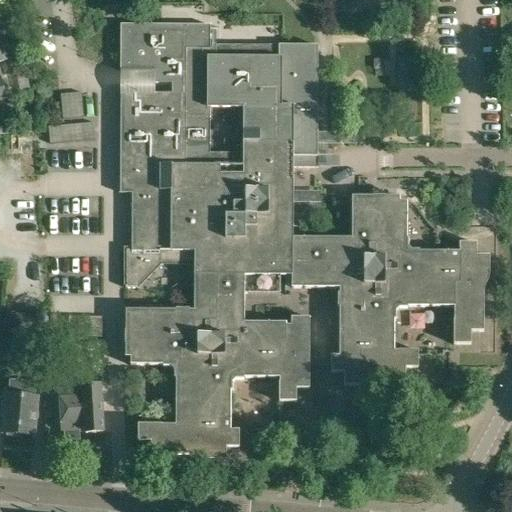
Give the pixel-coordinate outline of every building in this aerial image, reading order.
[(0,62),(17,57),(14,46),(10,36),(7,37),(0,16),(0,62)] [(489,273),(489,256),(476,256),(476,244),(459,244),(459,252),(419,252),(419,251),(409,251),(408,240),(407,240),(407,231),(407,203),(374,202),(373,197),(352,197),(351,239),(318,239),(292,238),(292,218),(292,198),(293,167),(317,168),(318,46),(210,46),(210,26),(121,25),(121,72),(154,72),(154,83),(172,83),(172,94),(134,94),(134,88),(121,88),(121,94),(120,194),(136,194),(136,202),(132,202),(132,250),(126,250),(126,289),(137,289),(137,287),(160,263),(195,263),(194,311),(126,311),(126,332),(131,332),(131,365),(164,366),(164,367),(175,367),(175,378),(176,378),(176,387),(176,425),(138,425),(138,442),(151,442),(151,455),(209,455),(209,460),(226,460),(227,447),(239,448),(240,431),(231,431),(231,410),(231,390),(232,390),(232,379),(243,379),(243,378),(263,378),(280,378),(279,402),(296,402),(297,389),(309,389),(309,319),(291,319),(291,326),(286,326),(286,323),(253,323),(244,323),(244,305),(244,285),(244,276),(292,277),(292,288),(340,289),(340,294),(338,294),(338,306),(340,306),(340,326),(340,356),(332,356),(332,373),(344,373),(344,386),(361,386),(361,381),(405,381),(405,368),(418,368),(418,351),(395,351),(395,331),(395,319),(396,319),(396,308),(407,308),(407,307),(454,307),(454,344),(471,344),(471,331),(484,331),(484,283),(482,283),(482,273),(489,273)] [(31,346),(51,344),(48,313),(17,316),(19,335),(30,334),(31,346)] [(102,318),(69,318),(68,337),(102,337),(102,318)] [(36,383),(10,380),(9,395),(4,395),(2,416),(5,416),(3,432),(7,433),(7,436),(17,437),(17,433),(28,435),(34,435),(35,418),(36,410),(37,402),(37,398),(35,397),(36,383)] [(100,385),(84,387),(83,387),(83,390),(72,391),(60,392),(62,419),(62,427),(62,430),(65,430),(65,435),(65,440),(80,439),(79,429),(86,429),(86,433),(93,432),(103,431),(102,425),(101,409),(101,392),(100,385)]
